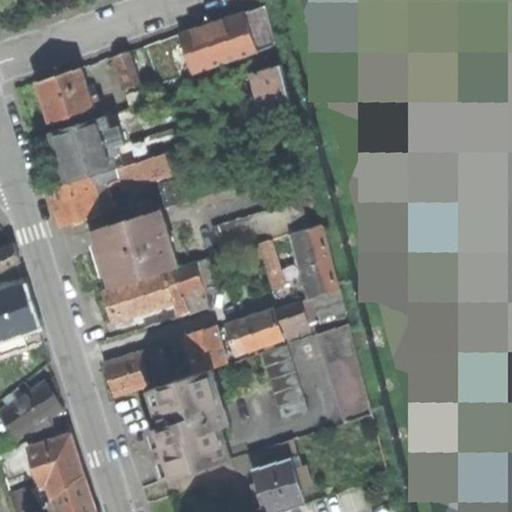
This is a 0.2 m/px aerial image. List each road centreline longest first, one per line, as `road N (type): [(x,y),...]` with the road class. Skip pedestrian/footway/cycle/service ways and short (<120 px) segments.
road 1 (residential): [(8,148),(126,511)]
road 2 (residential): [(0,61),(186,0)]
